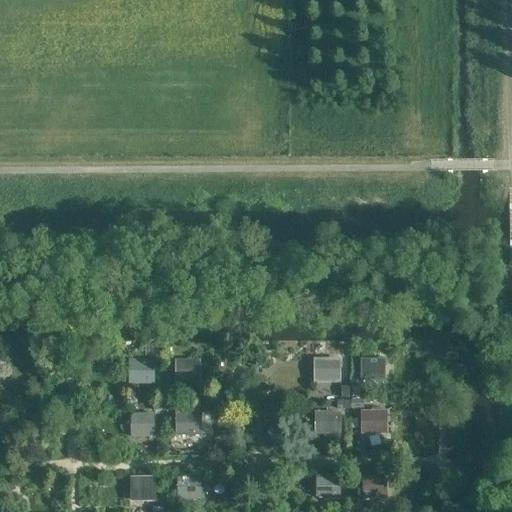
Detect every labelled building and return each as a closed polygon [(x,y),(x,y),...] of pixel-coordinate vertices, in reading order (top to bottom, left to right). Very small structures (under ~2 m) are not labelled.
[(204,359),(179,358),(178,381),(203,382),(204,359)] [(385,360),(359,359),(359,382),(385,382),(385,360)] [(341,360),(315,360),(315,382),(340,383),(341,360)] [(150,367),(117,367),(117,388),(150,388),(150,367)] [(159,435),(158,411),(132,412),(133,436),(159,435)] [(379,417),(343,417),(343,443),(379,443),(379,417)] [(186,418),(159,419),(159,440),(187,439),(186,418)] [(178,476),(179,499),(205,499),(204,476),(178,476)] [(390,478),(365,477),(364,498),(389,499),(390,478)] [(337,479),(305,479),(305,498),(338,497),(337,479)] [(151,481),(119,482),(120,511),(152,510),(151,481)]
